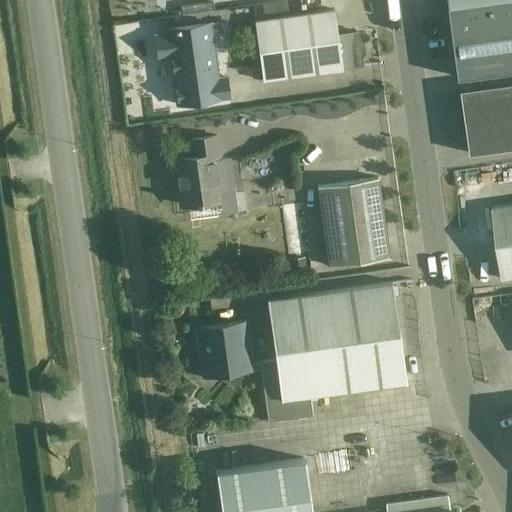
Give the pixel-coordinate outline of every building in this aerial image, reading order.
[(213,0),(181,5),(183,14),(214,9),(213,0)] [(511,0),(449,0),(452,17),(461,76),(511,69),(511,0)] [(151,3),(153,18),(161,17),(159,2),(151,3)] [(357,31),(337,34),(334,9),(254,20),(263,80),(342,69),(342,68),(362,65),(361,57),(364,52),(363,43),(358,39),(357,31)] [(155,34),(159,58),(170,57),(177,104),(229,97),(226,77),(218,78),(214,49),(210,50),(206,23),(167,29),(167,33),(155,34)] [(511,82),(463,89),(471,153),(511,147),(511,82)] [(179,177),(183,204),(197,203),(197,204),(220,201),(214,159),(220,158),(217,135),(191,139),(193,156),(173,158),(175,177),(179,177)] [(378,177),(317,185),(328,265),(389,257),(378,177)] [(511,204),(492,207),(502,278),(511,276),(511,204)] [(303,258),(289,259),(291,270),(304,268),(303,258)] [(200,354),(203,377),(261,369),(268,421),(312,415),(310,395),(406,382),(392,282),(267,299),(275,359),(260,361),(260,362),(249,363),(247,349),(250,349),(246,320),(201,326),(205,353),(200,354)] [(314,450),(315,469),(340,469),(340,449),(314,450)] [(460,511),(459,510),(450,511),(448,495),(386,503),(386,511),(311,511),(304,458),(216,471),(221,511),(460,511)]
